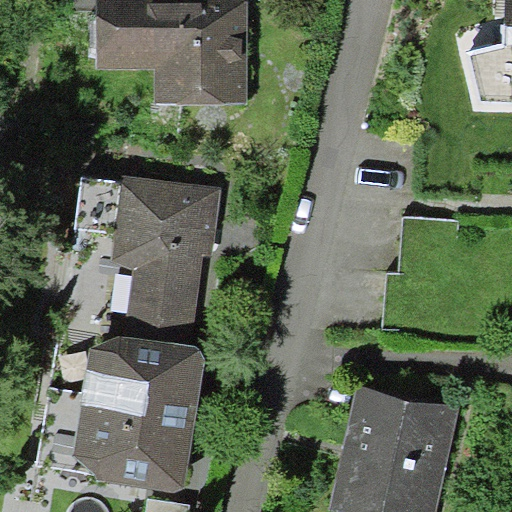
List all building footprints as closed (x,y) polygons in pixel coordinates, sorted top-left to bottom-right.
[(511,0),(500,0),(499,44),(509,45),(507,106),(511,105),(511,0)] [(148,6),(146,2),(97,1),(97,65),(156,65),(156,99),(235,100),(235,6),(148,6)] [(411,200),(468,204),(472,146),(415,142),(411,200)] [(135,267),(125,343),(179,350),(192,253),(202,254),(209,195),(122,184),(115,237),(139,246),(136,267),(135,267)] [(397,219),(395,248),(452,252),(454,223),(397,219)] [(395,248),(392,276),(438,279),(450,280),(452,252),(395,248)] [(380,275),(378,304),(436,308),(438,279),(392,276),(380,275)] [(433,337),(436,308),(378,304),(376,332),(433,337)] [(187,351),(179,350),(125,343),(116,342),(90,350),(74,450),(101,455),(98,478),(104,479),(108,455),(158,463),(154,484),(171,487),(174,466),(176,466),(193,363),(187,351)] [(428,511),(450,411),(353,390),(327,509),(341,511),(428,511)]
